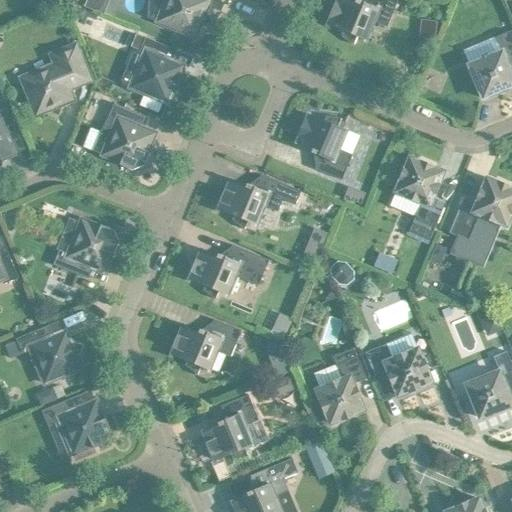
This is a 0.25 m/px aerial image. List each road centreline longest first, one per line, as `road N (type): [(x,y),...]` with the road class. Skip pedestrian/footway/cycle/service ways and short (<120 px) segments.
road 1 (residential): [(169,220),(118,327),(162,465)]
road 2 (residential): [(511,125),(476,140),(291,59)]
road 3 (residential): [(352,511),(386,435),(417,425),(511,460)]
road 4 (residential): [(0,195),(57,173),(169,220)]
road 5 (residential): [(205,130),(253,149),(291,59)]
road 6 (residential): [(41,511),(162,465)]
